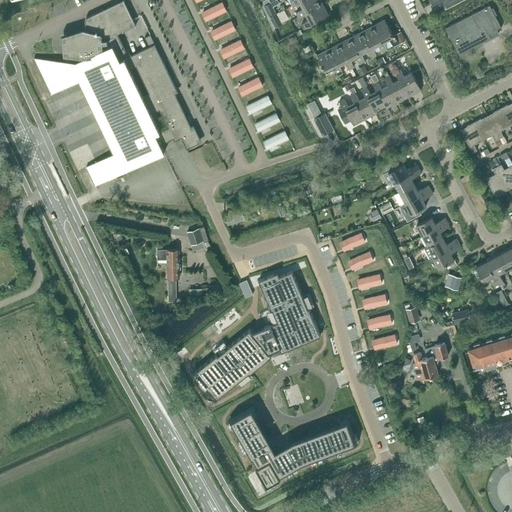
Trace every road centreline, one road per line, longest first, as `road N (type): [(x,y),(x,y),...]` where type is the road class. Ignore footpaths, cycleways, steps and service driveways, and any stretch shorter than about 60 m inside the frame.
road 1 (secondary): [(225,511),(116,314),(0,73)]
road 2 (secondary): [(43,195),(209,511)]
road 3 (unknown): [(285,511),(206,359),(211,341),(263,312),(240,255)]
road 4 (residential): [(187,0),(265,162),(201,186)]
road 5 (residential): [(234,257),(306,236),(354,373)]
road 6 (residential): [(329,382),(298,367),(269,389),(269,407),(295,422),(314,418),(329,393)]
road 7 (residential): [(511,231),(483,234),(427,126)]
road 8 (residential): [(395,0),(453,112)]
road 9 (unclassified): [(19,210),(39,280),(0,305)]
